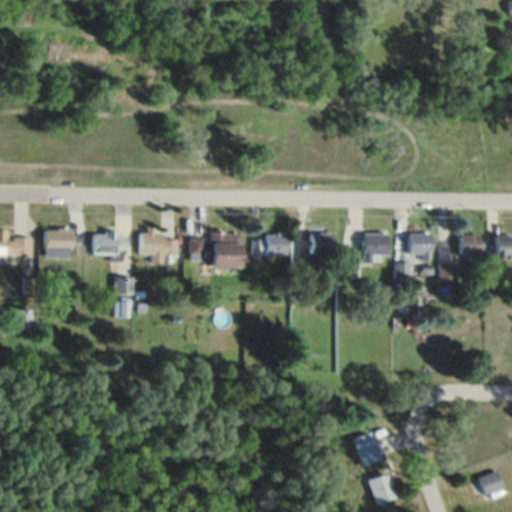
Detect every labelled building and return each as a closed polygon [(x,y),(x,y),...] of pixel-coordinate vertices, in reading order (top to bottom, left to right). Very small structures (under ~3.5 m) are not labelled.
[(0,253),(26,254),(26,235),(5,235),(5,228),(0,227),(0,253)] [(40,257),(77,257),(77,235),(70,235),(70,227),(40,227),(40,257)] [(240,263),(240,230),(206,230),(206,236),(185,236),(185,263),(240,263)] [(88,255),(124,255),(124,231),(88,231),(88,255)] [(136,231),(136,253),(149,253),(149,259),(159,259),(159,253),(173,253),(173,237),(157,237),(157,231),(136,231)] [(306,251),(332,251),(332,231),(306,231),(306,251)] [(369,253),(385,253),(386,231),(357,231),(357,249),(343,249),(343,266),(355,266),(355,259),(369,259),(369,253)] [(404,231),(404,252),(417,252),(417,259),(429,259),(429,231),(404,231)] [(253,255),(285,255),(285,232),(253,232),(253,255)] [(477,233),(458,233),(458,256),(477,256),(477,233)] [(511,234),(492,234),(492,256),(511,256),(511,234)] [(453,261),(435,261),(435,279),(453,279),(453,261)] [(404,262),(392,262),(392,274),(404,274),(404,262)] [(129,276),(110,276),(110,292),(129,292),(129,276)] [(127,316),(127,297),(110,297),(110,316),(127,316)] [(8,326),(28,326),(28,309),(8,309),(8,326)] [(376,459),(369,431),(350,435),(357,464),(376,459)] [(481,497),(501,489),(492,468),(472,477),(481,497)] [(393,496),(383,471),(363,478),(373,504),(393,496)]
